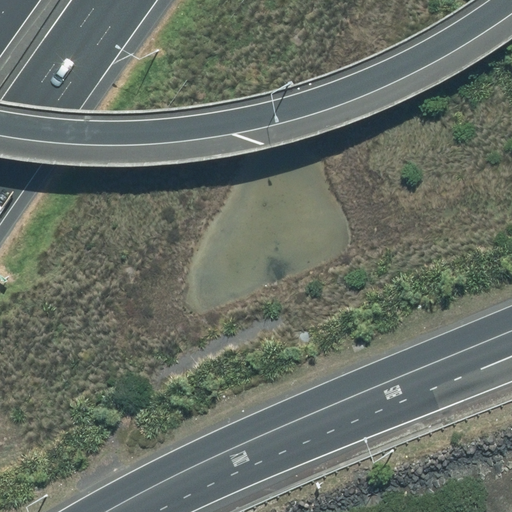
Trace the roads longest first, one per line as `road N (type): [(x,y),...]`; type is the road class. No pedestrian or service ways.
road 1 (motorway): [(511,6),(411,71),(271,119),(134,137),(0,123)]
road 2 (motorway): [(511,331),(251,439),(104,511)]
road 3 (track): [(283,316),(215,346),(137,407),(106,461),(119,503)]
road 4 (motorway): [(98,0),(0,141)]
